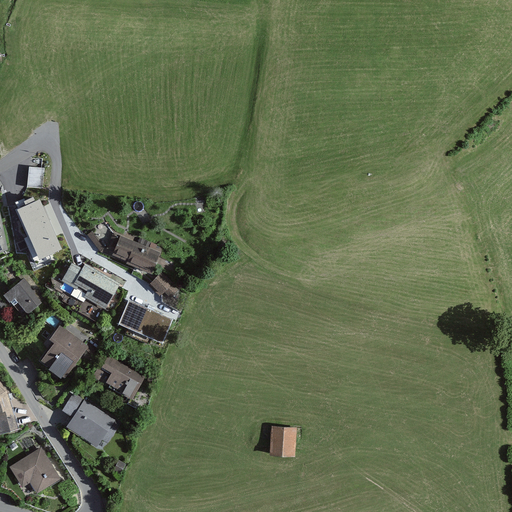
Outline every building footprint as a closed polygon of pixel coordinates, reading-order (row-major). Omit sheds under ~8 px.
[(24,187),(9,186),(8,201),(23,202),(24,187)] [(43,205),(19,214),(32,248),(56,239),(43,205)] [(0,253),(8,250),(0,210),(0,253)] [(107,249),(113,233),(105,222),(93,231),(105,248),(107,249)] [(113,233),(107,249),(114,251),(113,255),(127,261),(152,272),(160,251),(113,233)] [(72,262),(61,281),(76,289),(78,286),(88,291),(85,297),(106,309),(121,284),(86,264),(83,268),(72,262)] [(162,272),(149,285),(160,296),(165,291),(171,297),(180,289),(162,272)] [(24,279),(3,295),(10,303),(15,298),(27,313),(30,313),(43,303),(24,279)] [(174,319),(129,300),(119,323),(129,328),(126,333),(149,343),(151,338),(163,343),(174,319)] [(55,343),(41,361),(65,378),(86,350),(88,346),(87,345),(60,326),(50,339),(55,343)] [(89,342),(87,345),(88,346),(86,350),(93,355),(98,349),(89,342)] [(99,368),(94,377),(132,399),(138,389),(146,376),(109,355),(101,369),(99,368)] [(0,434),(19,430),(7,390),(3,386),(3,384),(2,382),(0,381),(0,434)] [(150,395),(138,389),(132,399),(129,404),(145,413),(150,395)] [(75,394),(64,410),(74,417),(67,428),(97,447),(102,440),(109,442),(121,424),(75,394)] [(296,427),(272,426),(271,454),(295,456),(296,427)] [(42,446),(10,466),(22,487),(30,482),(37,493),(61,479),(42,446)] [(126,464),(119,461),(113,472),(120,476),(126,464)]
